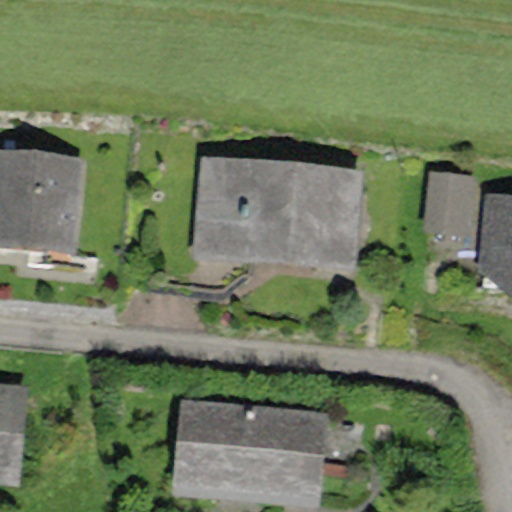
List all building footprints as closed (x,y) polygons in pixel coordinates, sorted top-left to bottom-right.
[(434,212),(478,217),(483,162),(439,157),(434,212)] [(84,164),(0,158),(0,261),(76,267),(84,164)] [(369,185),(207,163),(195,254),(357,276),(369,185)] [(511,203),(496,202),(490,307),(511,308),(511,203)] [(30,395),(0,393),(0,495),(24,497),(30,395)] [(330,422),(183,413),(177,501),(325,510),(330,422)]
